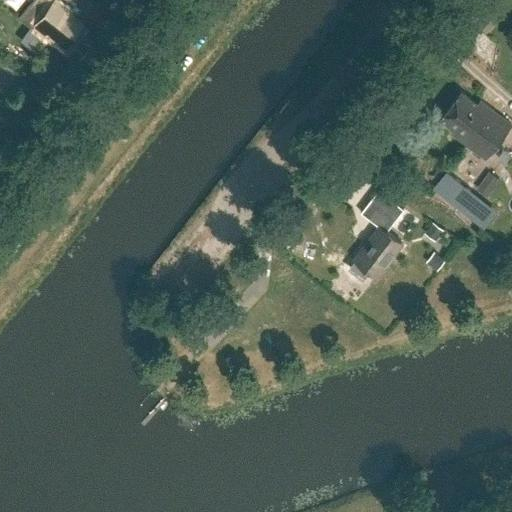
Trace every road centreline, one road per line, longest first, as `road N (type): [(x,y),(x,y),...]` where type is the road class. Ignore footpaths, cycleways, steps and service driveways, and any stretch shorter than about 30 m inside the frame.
road 1 (unclassified): [(184,258),(401,0)]
road 2 (tertiary): [(206,0),(0,258)]
road 3 (track): [(161,395),(260,283),(256,172)]
